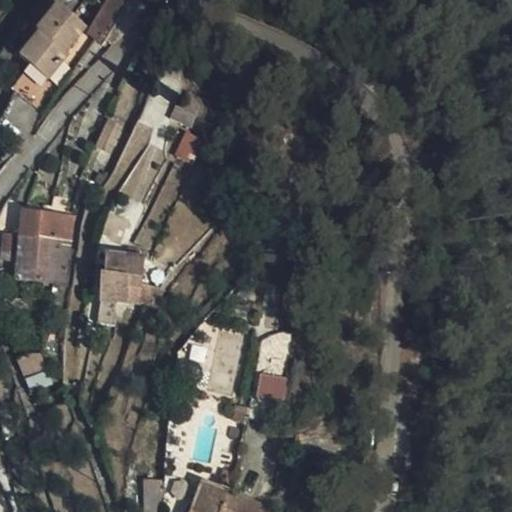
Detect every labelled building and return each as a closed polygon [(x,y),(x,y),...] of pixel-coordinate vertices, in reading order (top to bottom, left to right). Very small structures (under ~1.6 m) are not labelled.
[(103,14),(88,38),(95,42),(92,47),(90,51),(97,56),(131,0),(95,0),(91,6),(103,14)] [(36,35),(16,61),(29,72),(9,96),(25,109),(65,60),(63,58),(83,34),(54,10),(34,34),(36,35)] [(88,38),(85,43),(92,47),(95,42),(88,38)] [(146,144),(167,104),(153,96),(131,137),(146,144)] [(184,130),(192,109),(176,103),(168,124),(184,130)] [(100,145),(112,149),(122,123),(110,119),(100,145)] [(189,165),(199,141),(183,135),(174,159),(189,165)] [(19,212),(17,236),(56,239),(57,241),(67,241),(69,216),(19,212)] [(17,236),(17,238),(16,268),(15,277),(64,280),(67,241),(57,241),(56,239),(17,236)] [(17,238),(0,237),(0,271),(16,268),(17,238)] [(93,312),(93,317),(111,318),(113,301),(137,303),(137,282),(140,256),(134,256),(134,248),(122,249),(122,256),(100,255),(99,263),(98,274),(96,274),(95,297),(93,312)] [(271,282),(272,249),(257,248),(255,282),(271,282)] [(0,297),(0,301),(2,321),(3,321),(23,321),(21,297),(0,297)] [(111,318),(93,317),(92,324),(110,326),(111,318)] [(264,363),(268,332),(263,333),(258,338),(253,343),(251,362),(264,363)] [(20,376),(41,370),(37,355),(26,353),(13,355),(20,376)] [(20,376),(23,386),(44,381),(41,370),(20,376)] [(275,401),(278,378),(251,375),(249,395),(249,398),(252,402),(264,404),(264,400),(275,401)] [(239,423),(241,406),(228,405),(226,416),(227,419),(229,422),(239,423)] [(229,478),(230,472),(221,470),(216,474),(213,484),(231,489),(233,480),(229,478)] [(229,511),(233,502),(220,497),(222,491),(197,481),(186,511),(181,509),(180,511),(229,511)] [(265,511),(267,507),(222,491),(220,497),(233,502),(229,511),(265,511)] [(156,511),(157,495),(142,495),(141,511),(156,511)]
